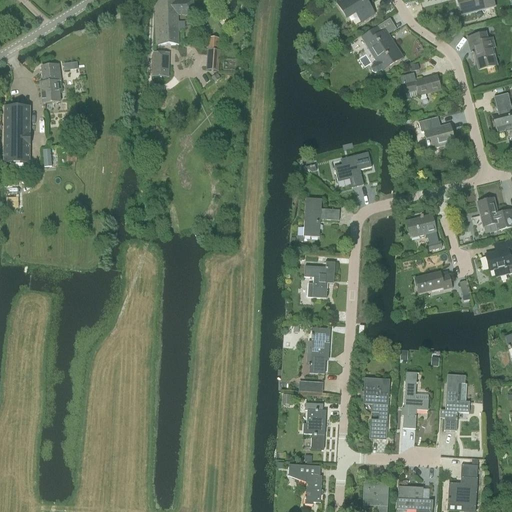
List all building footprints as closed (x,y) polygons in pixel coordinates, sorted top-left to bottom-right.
[(154,1),(155,29),(155,46),(178,45),(177,16),(193,15),(192,0),(156,0),(156,1),(154,1)] [(364,0),(341,0),(336,3),(346,20),(356,14),(361,23),(374,15),(364,0)] [(492,0),(456,0),(461,16),(494,8),(492,0)] [(377,29),(362,39),(376,62),(373,65),(371,66),(371,69),(372,72),(373,74),(376,74),(379,73),(382,71),(393,64),(402,59),(385,32),(381,35),(377,29)] [(485,34),(467,39),(472,56),(474,55),(479,71),(496,67),(492,50),(494,50),(492,40),(487,41),(485,34)] [(206,71),(218,72),(220,52),(207,51),(206,71)] [(153,53),(152,78),(163,78),(164,54),(153,53)] [(59,64),(41,66),(43,82),(40,83),(42,104),(60,102),(58,82),(61,82),(59,64)] [(409,67),(410,73),(420,70),(418,64),(409,67)] [(310,77),(317,80),(320,72),(313,69),(310,77)] [(413,75),(401,78),(405,95),(406,100),(418,97),(440,91),(437,77),(415,83),(413,75)] [(496,133),(497,133),(497,135),(505,133),(504,131),(511,129),(511,128),(511,109),(511,110),(507,95),(494,98),(498,113),(491,115),(496,133)] [(29,109),(4,109),(4,164),(29,165),(29,146),(29,136),(29,109)] [(438,119),(419,124),(421,134),(424,133),(428,151),(444,147),(444,148),(454,145),(449,126),(440,129),(438,119)] [(349,165),(334,169),(337,183),(349,180),(351,189),(363,186),(359,172),(371,169),(368,154),(348,159),(349,165)] [(306,200),(303,238),(319,239),(320,221),(339,222),(339,212),(321,211),(322,201),(306,200)] [(497,232),(511,229),(511,228),(511,218),(508,220),(507,213),(497,215),(493,200),(480,203),(481,208),(478,209),(483,228),(495,225),(497,232)] [(411,240),(425,237),(427,246),(429,252),(442,249),(440,243),(438,243),(431,216),(406,222),(411,240)] [(503,252),(485,257),(489,272),(495,271),(497,279),(508,276),(511,274),(511,266),(510,259),(511,258),(511,241),(501,244),(503,252)] [(313,279),(313,285),(308,285),(307,299),(326,300),(327,281),(334,281),(335,264),(326,264),(325,269),(304,268),(304,279),(313,279)] [(440,274),(414,280),(418,295),(443,289),(443,291),(451,289),(448,276),(441,279),(440,274)] [(468,296),(465,283),(459,284),(462,298),(468,296)] [(307,344),(306,365),(310,365),(309,374),(318,375),(324,375),(325,362),(325,357),(328,357),(329,336),(330,331),(312,330),(311,335),(311,345),(307,344)] [(406,374),(402,430),(415,431),(416,412),(427,412),(428,401),(415,400),(417,374),(406,374)] [(447,376),(443,432),(456,433),(457,414),(468,415),(469,403),(466,403),(467,386),(465,385),(465,377),(447,376)] [(370,421),(370,428),(369,440),(386,441),(389,381),(364,380),(363,405),(372,406),(372,413),(379,413),(378,421),(370,421)] [(282,404),(290,405),(290,396),(282,395),(282,404)] [(303,435),(311,436),(310,451),(323,452),(326,412),(322,412),(323,406),(305,405),(305,411),(307,412),(306,426),(303,425),(303,435)] [(319,477),(320,471),(320,468),(288,466),(288,477),(306,484),(304,506),(312,506),(313,504),(320,504),(321,477),(319,477)] [(449,484),(447,506),(463,507),(462,511),(474,511),(475,508),(477,480),(476,479),(477,467),(461,466),(460,479),(461,479),(460,485),(449,484)] [(363,484),(362,507),(377,508),(376,511),(386,511),(388,485),(363,484)] [(431,511),(432,511),(432,502),(422,502),(423,489),(398,488),(397,510),(416,511),(431,511)]
